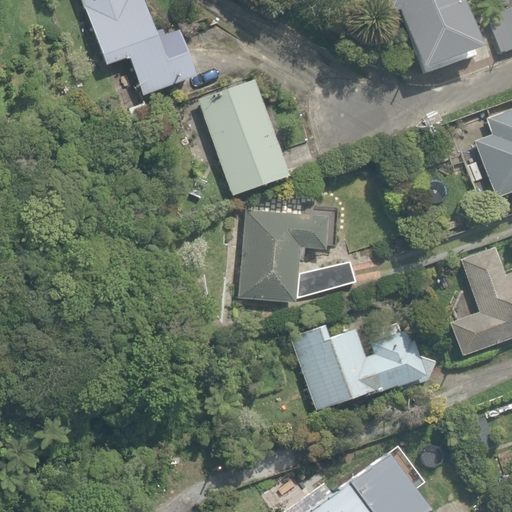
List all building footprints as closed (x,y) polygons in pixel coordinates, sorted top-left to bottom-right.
[(126,58),(140,95),(191,77),(174,32),(154,39),(139,0),(78,0),(103,66),(126,58)] [(423,67),(426,75),(476,57),(473,49),(455,0),(377,0),(383,15),(393,11),(414,70),(423,67)] [(483,17),(498,54),(511,48),(511,17),(508,8),(483,17)] [(195,100),(229,196),(255,188),(284,178),(255,91),(251,80),(195,100)] [(132,122),(146,116),(141,103),(127,109),(132,122)] [(511,108),(482,120),(489,138),(470,144),(489,199),(508,193),(511,205),(511,108)] [(255,300),(290,303),(295,247),(320,250),(322,217),(255,212),(243,211),(235,298),(255,300)] [(445,320),(457,354),(511,333),(511,271),(500,276),(489,248),(457,260),(475,309),(445,320)] [(297,273),(295,300),(352,284),(347,262),(297,273)] [(286,337),(312,411),(420,373),(409,341),(404,343),(400,332),(366,344),(370,354),(361,357),(351,329),(323,339),(318,326),(286,337)] [(466,423),(475,452),(490,447),(482,418),(466,423)] [(302,511),(419,511),(424,509),(383,453),(302,511)]
